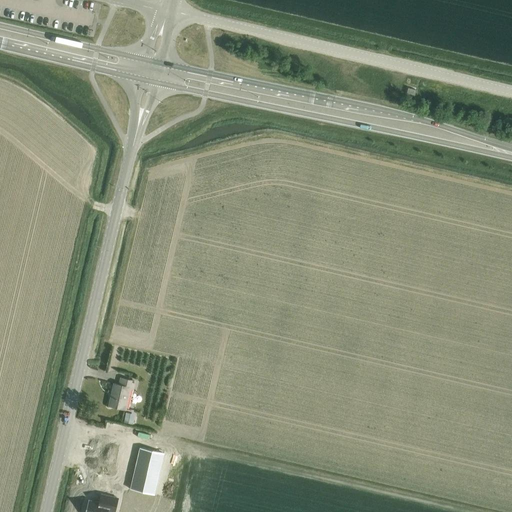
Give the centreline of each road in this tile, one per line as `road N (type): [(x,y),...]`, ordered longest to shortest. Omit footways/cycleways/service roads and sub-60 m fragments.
road 1 (track): [(0,76),(29,88),(100,149),(16,511)]
road 2 (track): [(88,204),(136,215),(151,165),(268,135),(511,191)]
road 3 (unclassified): [(46,511),(149,81)]
road 4 (secondary): [(149,81),(511,157)]
road 5 (secondary): [(511,150),(362,104),(154,62)]
road 6 (unclassified): [(511,92),(167,10)]
road 7 (secondary): [(154,62),(0,25)]
road 8 (secondary): [(0,46),(149,81)]
road 9 (track): [(381,61),(386,41),(511,71)]
